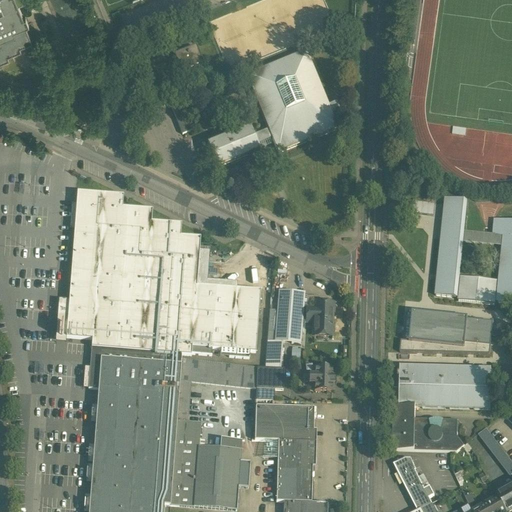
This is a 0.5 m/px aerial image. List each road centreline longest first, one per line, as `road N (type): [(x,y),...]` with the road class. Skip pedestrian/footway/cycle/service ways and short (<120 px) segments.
road 1 (unclassified): [(369,273),(328,267),(0,116)]
road 2 (secondary): [(369,273),(377,0)]
road 3 (secondary): [(363,511),(369,273)]
